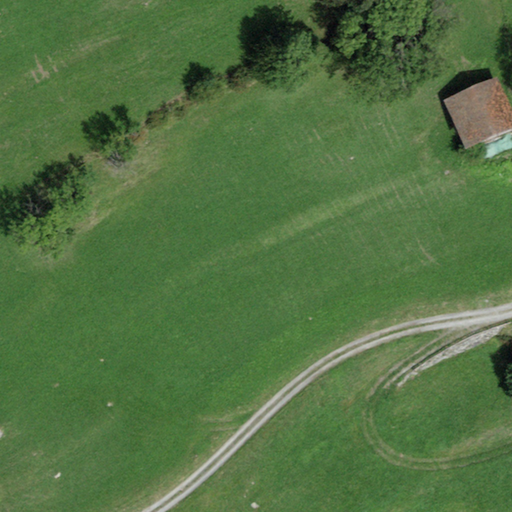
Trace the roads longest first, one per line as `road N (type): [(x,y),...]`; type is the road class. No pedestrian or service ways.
road 1 (track): [(154,511),(295,387),(346,353),(413,327),(511,309)]
road 2 (track): [(511,444),(418,465),(382,452),(368,425),(368,408),(385,381),(488,314)]
